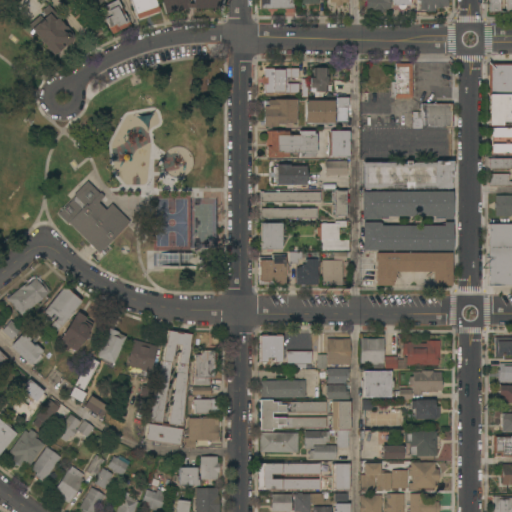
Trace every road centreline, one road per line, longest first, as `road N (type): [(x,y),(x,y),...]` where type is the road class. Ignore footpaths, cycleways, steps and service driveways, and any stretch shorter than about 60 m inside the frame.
road 1 (residential): [(242,511),(242,0)]
road 2 (residential): [(471,511),(471,0)]
road 3 (residential): [(511,311),(242,310)]
road 4 (residential): [(511,39),(243,38)]
road 5 (residential): [(242,310),(140,301),(100,283),(45,239)]
road 6 (residential): [(64,100),(96,75),(157,48),(243,38)]
